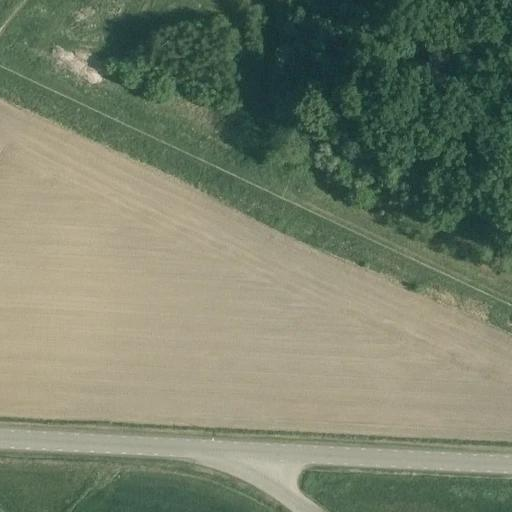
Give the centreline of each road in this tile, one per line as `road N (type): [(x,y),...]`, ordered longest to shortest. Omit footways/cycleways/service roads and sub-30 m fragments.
road 1 (tertiary): [(511,463),(194,448)]
road 2 (tertiary): [(194,448),(0,438)]
road 3 (unclassified): [(303,511),(194,448)]
